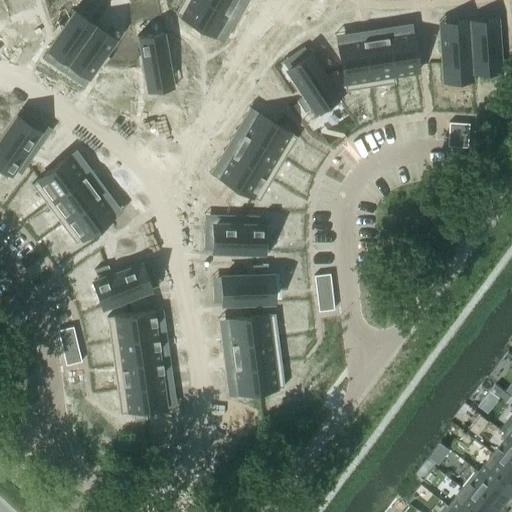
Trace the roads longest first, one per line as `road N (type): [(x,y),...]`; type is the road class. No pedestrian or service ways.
road 1 (residential): [(262,511),(511,186)]
road 2 (residential): [(0,420),(113,511)]
